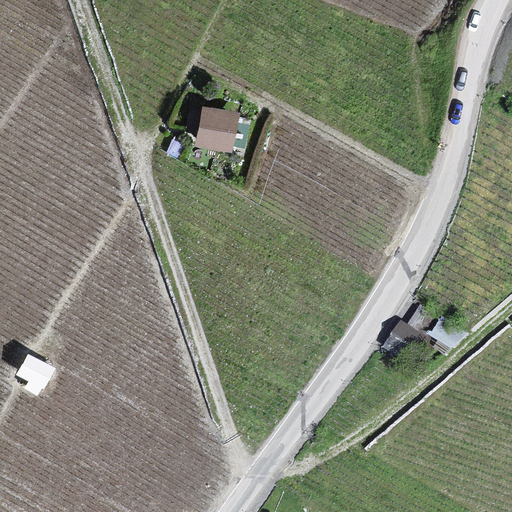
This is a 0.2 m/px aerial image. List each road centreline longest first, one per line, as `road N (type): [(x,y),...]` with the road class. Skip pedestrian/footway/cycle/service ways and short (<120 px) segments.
road 1 (tertiary): [(496,0),(484,18),(431,224),(344,362),(233,511)]
road 2 (track): [(82,0),(249,489)]
road 3 (track): [(261,472),(312,459),(390,420),(511,309)]
